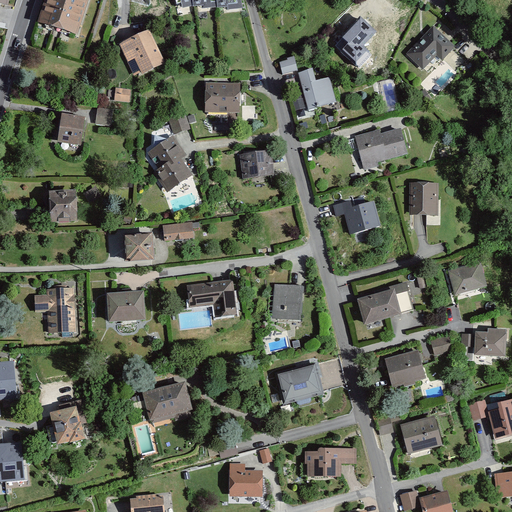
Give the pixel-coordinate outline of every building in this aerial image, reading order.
[(88,0),(45,0),(38,23),(78,35),(88,0)] [(168,0),(136,0),(139,15),(170,8),(168,0)] [(180,0),(183,8),(193,6),(202,6),(202,9),(217,8),(227,7),(228,10),(243,8),(241,0),(180,0)] [(344,37),(350,43),(343,51),(357,64),(368,51),(362,46),(375,32),(360,19),(344,37)] [(432,28),(407,55),(424,70),(438,54),(446,61),(457,50),(432,28)] [(149,30),(119,44),(134,76),(141,73),(142,75),(165,64),(149,30)] [(287,60),(280,62),(283,75),(298,71),(294,57),(287,58),(287,60)] [(313,70),(298,74),(307,110),(338,103),(332,79),(317,83),(313,70)] [(240,83),(206,82),(205,112),(239,113),(240,83)] [(132,90),(116,89),(115,101),(130,103),(132,90)] [(113,111),(98,109),(95,124),(111,127),(113,111)] [(167,116),(174,135),(191,130),(185,113),(175,117),(174,114),(167,116)] [(85,118),(62,114),(57,143),(81,147),(85,118)] [(378,162),(408,155),(402,129),(380,134),(379,130),(356,135),(364,170),(379,166),(378,162)] [(173,137),(149,153),(162,173),(182,160),(187,157),(173,137)] [(272,153),(240,156),(242,180),(275,177),(272,153)] [(193,177),(182,160),(162,173),(158,176),(169,193),(193,177)] [(439,184),(409,183),(408,216),(438,217),(439,184)] [(84,194),(89,203),(101,196),(96,187),(84,194)] [(76,190),(49,192),(51,223),(78,221),(76,190)] [(350,201),(333,206),(336,217),(345,215),(350,235),(381,227),(375,201),(352,207),(350,201)] [(192,223),(163,227),(165,241),(194,238),(192,223)] [(153,234),(124,235),(125,262),(154,260),(153,234)] [(480,262),(448,271),(455,295),(487,287),(480,262)] [(417,277),(420,289),(427,287),(424,275),(417,277)] [(233,281),(187,286),(189,308),(214,305),(215,317),(237,315),(233,281)] [(302,287),(274,285),(272,319),(300,321),(302,287)] [(74,289),(48,290),(48,297),(35,297),(36,313),(49,313),(50,334),(76,333),(74,289)] [(395,289),(357,299),(364,325),(402,315),(395,289)] [(145,293),(109,295),(110,323),(146,321),(145,293)] [(446,306),(446,320),(460,320),(460,306),(446,306)] [(474,347),(474,356),(506,357),(507,330),(488,329),(488,333),(475,332),(475,335),(474,347)] [(474,347),(475,335),(462,334),(461,347),(474,347)] [(449,336),(431,341),(435,356),(453,351),(449,336)] [(419,350),(385,359),(393,391),(416,385),(415,382),(426,379),(419,350)] [(13,362),(0,363),(0,400),(18,398),(13,362)] [(316,363),(275,373),(283,405),(324,395),(316,363)] [(187,384),(144,395),(152,426),(194,416),(187,384)] [(511,399),(497,404),(499,410),(488,412),(489,417),(495,439),(511,434),(511,399)] [(485,400),(470,404),(474,421),(489,417),(488,412),(485,400)] [(77,407),(49,414),(57,445),(70,442),(70,444),(85,440),(77,407)] [(376,420),(380,436),(394,433),(391,422),(390,417),(376,420)] [(437,417),(402,426),(410,456),(445,446),(437,417)] [(22,443),(0,444),(0,482),(25,480),(22,443)] [(237,448),(220,452),(221,459),(239,455),(237,448)] [(259,451),(263,464),(272,462),(269,449),(259,451)] [(341,465),(356,465),(356,450),(319,450),(319,454),(307,454),(307,462),(311,462),(311,475),(341,475),(341,465)] [(246,463),(229,463),(228,497),(261,498),(262,473),(246,472),(246,463)] [(511,472),(496,474),(498,498),(511,496),(511,472)] [(417,491),(400,495),(404,511),(421,507),(419,499),(417,491)] [(452,511),(447,491),(419,499),(421,507),(422,511),(452,511)] [(165,511),(164,496),(130,499),(130,511),(165,511)]
